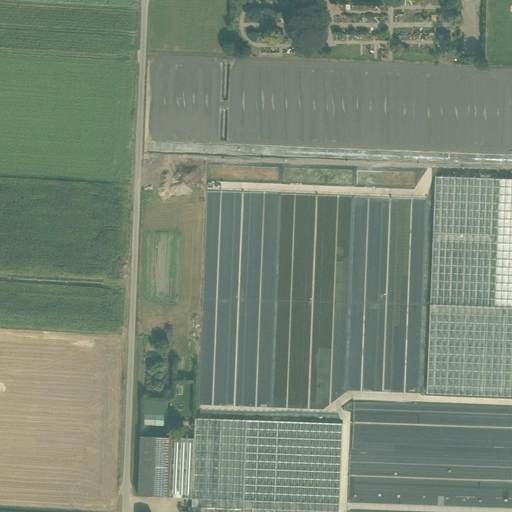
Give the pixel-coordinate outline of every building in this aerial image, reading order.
[(511,179),(435,177),(427,394),(511,397),(511,179)] [(143,397),(168,398),(174,393),(175,354),(145,353),(143,397)] [(143,413),(143,424),(163,424),(163,414),(143,413)] [(246,421),(195,419),(194,439),(171,438),(169,498),(192,499),(192,508),(243,509),(243,510),(246,421)] [(339,511),(342,424),(246,421),(243,510),(242,511),(339,511)] [(171,438),(141,437),(138,497),(169,498),(171,438)]
